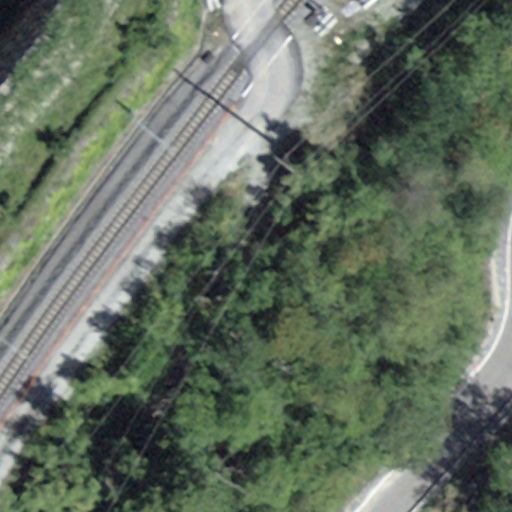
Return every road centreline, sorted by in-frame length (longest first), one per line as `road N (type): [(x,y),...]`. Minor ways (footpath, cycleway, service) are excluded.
road 1 (track): [(0,470),(269,93)]
road 2 (tertiary): [(511,364),(382,511)]
